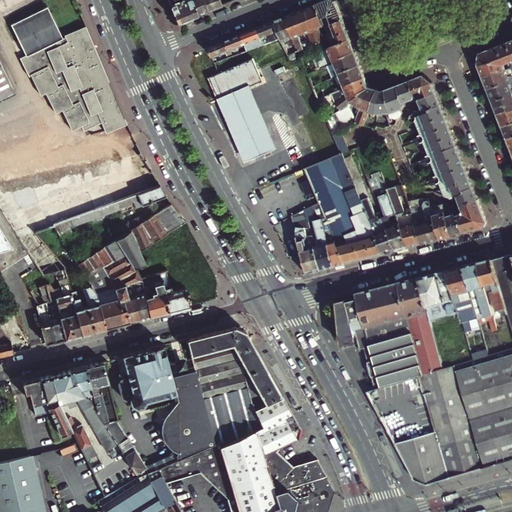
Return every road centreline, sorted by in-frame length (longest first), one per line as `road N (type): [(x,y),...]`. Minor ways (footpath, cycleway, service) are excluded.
road 1 (primary): [(108,0),(188,177),(262,303)]
road 2 (primary): [(283,298),(154,50)]
road 3 (residential): [(262,303),(0,371)]
road 4 (primary): [(392,511),(283,298)]
road 5 (residential): [(283,298),(511,236)]
road 6 (primary): [(262,303),(342,449),(364,511)]
road 7 (residential): [(511,216),(446,48)]
road 8 (residential): [(359,0),(385,71),(446,48)]
road 9 (residential): [(154,50),(283,0)]
